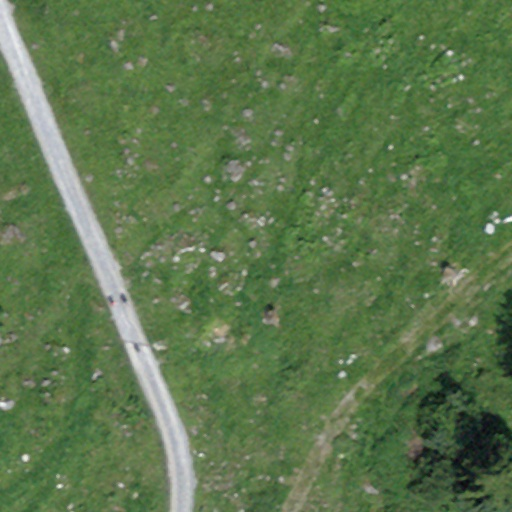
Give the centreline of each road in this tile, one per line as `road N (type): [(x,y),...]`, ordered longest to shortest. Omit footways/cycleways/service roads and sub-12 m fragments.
road 1 (track): [(177,511),(166,427),(0,25)]
road 2 (track): [(297,511),(405,350),(511,257)]
